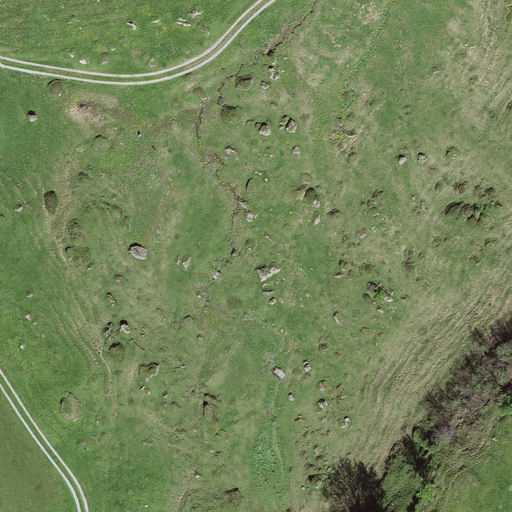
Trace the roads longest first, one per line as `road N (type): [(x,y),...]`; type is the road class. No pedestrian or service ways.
road 1 (track): [(271,0),(219,48),(169,76),(104,79),(0,60)]
road 2 (track): [(0,387),(84,500),(83,511)]
